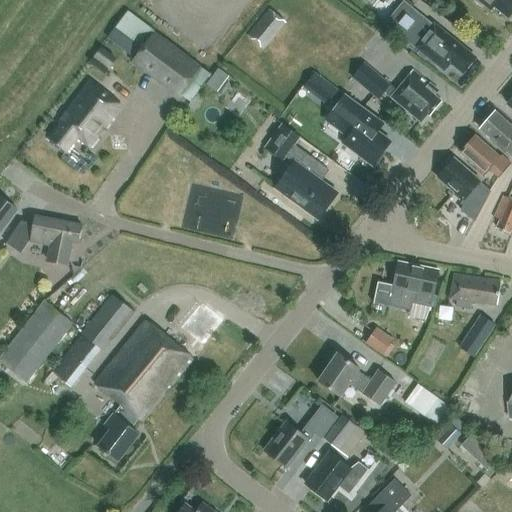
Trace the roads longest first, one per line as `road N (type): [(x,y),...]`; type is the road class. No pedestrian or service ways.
road 1 (residential): [(10,169),(62,205),(332,278)]
road 2 (residential): [(370,233),(511,59)]
road 3 (residential): [(210,439),(216,415),(332,278)]
road 4 (residential): [(511,266),(370,233)]
